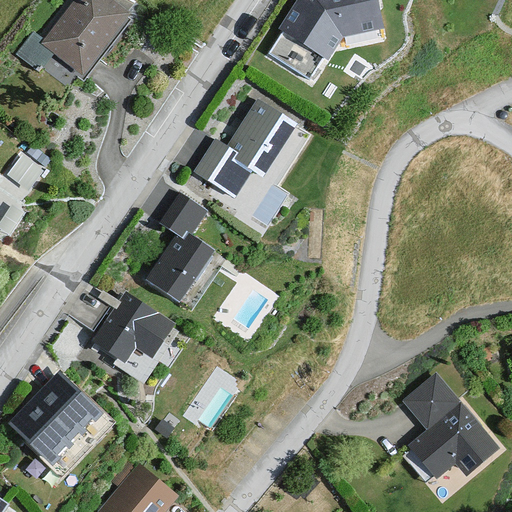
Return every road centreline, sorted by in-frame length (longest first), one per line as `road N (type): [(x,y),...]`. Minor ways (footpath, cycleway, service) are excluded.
road 1 (residential): [(477,111),(419,137),(397,170),(383,208),(367,328),(353,358),(338,389),(237,511)]
road 2 (residential): [(249,0),(0,376)]
